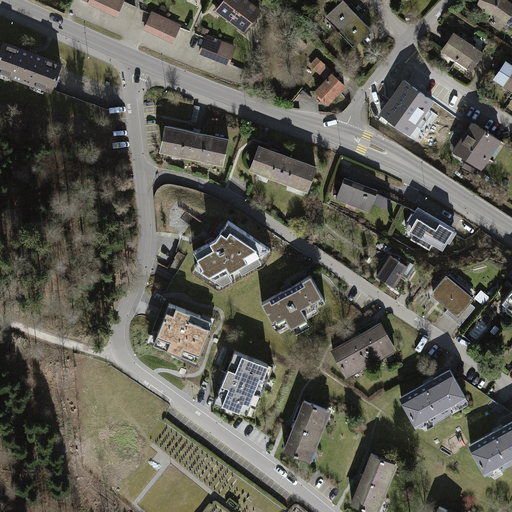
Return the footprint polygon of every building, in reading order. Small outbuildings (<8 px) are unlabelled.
[(125,0),(124,0),(89,0),(88,4),(117,17),(125,0)] [(244,1),(242,0),(222,0),(212,14),(227,25),(244,1)] [(511,6),(503,0),(476,0),(472,13),(491,20),(505,28),(511,18),(511,6)] [(259,12),(244,1),(227,25),(241,36),(259,12)] [(358,17),(343,1),(324,18),(340,34),(358,17)] [(180,24),(151,11),(143,29),(172,42),(180,24)] [(358,17),(340,34),(354,49),(372,32),(358,17)] [(237,47),(205,33),(198,51),(229,65),(237,47)] [(467,44),(452,34),(437,55),(453,66),(467,44)] [(61,58),(4,36),(0,46),(0,70),(50,88),(61,58)] [(483,55),(467,44),(453,66),(469,76),(483,55)] [(347,86),(318,57),(309,67),(323,80),(311,92),(327,107),(347,86)] [(511,68),(503,62),(489,83),(511,98),(511,68)] [(437,99),(405,77),(381,112),(412,134),(437,99)] [(228,138),(165,124),(159,151),(222,165),(228,138)] [(500,144),(470,124),(450,155),(479,174),(500,144)] [(318,167),(259,145),(249,171),(308,192),(318,167)] [(375,190),(342,177),(334,196),(368,209),(375,190)] [(456,225),(419,204),(406,225),(443,247),(456,225)] [(199,262),(196,267),(216,281),(271,251),(229,222),(217,242),(194,253),(199,262)] [(407,264),(389,251),(374,273),(393,285),(407,264)] [(327,301),(310,271),(258,300),(275,329),(287,323),(289,327),(310,316),(308,312),(327,301)] [(474,294),(445,271),(429,290),(449,306),(444,312),(458,324),(473,306),(468,301),(474,294)] [(511,286),(499,301),(511,312),(511,311),(511,286)] [(214,319),(169,301),(153,342),(198,360),(214,319)] [(395,345),(381,318),(330,346),(345,373),(395,345)] [(273,366),(237,352),(217,403),(253,418),(273,366)] [(466,396),(450,365),(398,393),(414,423),(466,396)] [(330,407),(303,397),(283,447),(310,458),(330,407)] [(511,462),(511,421),(468,445),(485,477),(511,462)] [(398,460),(370,448),(349,500),(377,511),(398,460)] [(462,511),(438,502),(434,511),(462,511)]
